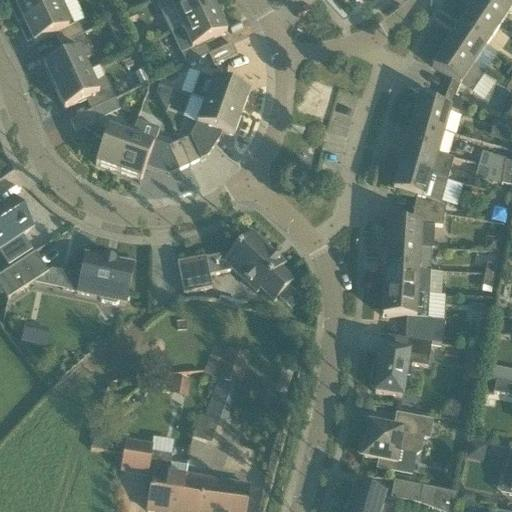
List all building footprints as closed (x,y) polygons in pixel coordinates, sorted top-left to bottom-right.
[(22,22),(23,24),(63,5),(68,3),(66,0),(17,0),(13,2),(15,7),(10,9),(18,24),(22,22)] [(183,0),(157,0),(155,1),(161,13),(171,8),(181,29),(216,12),(210,0),(186,0),(184,1),(183,0)] [(511,0),(477,0),(471,10),(498,29),(511,9),(511,8),(511,0)] [(74,26),(63,5),(23,24),(24,26),(20,28),(27,44),(31,42),(33,46),(55,36),(60,46),(84,35),(78,24),(74,26)] [(458,29),(486,48),(498,29),(471,10),(458,29)] [(186,67),(208,56),(210,56),(205,45),(226,34),(216,12),(181,29),(171,34),(181,55),(186,67)] [(119,22),(107,28),(118,49),(130,44),(119,22)] [(445,48),(473,67),(486,48),(458,29),(445,48)] [(44,68),(54,89),(88,73),(83,62),(94,57),(84,35),(60,46),(65,57),(44,68)] [(231,45),(210,56),(208,56),(213,68),(237,57),(231,45)] [(485,75),(473,67),(445,48),(432,69),(451,82),(446,95),(455,99),(459,87),(471,95),(485,75)] [(86,101),(91,112),(93,111),(114,101),(104,80),(94,85),(88,73),(54,89),(64,111),(86,101)] [(191,99),(205,103),(241,116),(249,93),(248,93),(247,93),(199,76),(191,99)] [(455,99),(446,95),(441,108),(418,101),(412,125),(444,134),(450,110),(455,99)] [(205,103),(196,126),(190,138),(201,162),(207,158),(222,135),(231,138),(231,139),(232,139),(241,116),(205,103)] [(93,111),(91,112),(69,122),(75,133),(98,122),(93,111)] [(131,138),(118,174),(141,182),(141,181),(153,146),(159,132),(136,124),(131,138)] [(444,134),(412,125),(405,147),(437,156),(444,134)] [(118,174),(131,138),(108,130),(96,165),(95,164),(95,166),(118,174)] [(201,162),(190,138),(179,143),(190,167),(201,162)] [(190,167),(179,143),(167,149),(178,172),(190,167)] [(437,156),(405,147),(399,169),(431,178),(447,182),(453,160),(437,156)] [(503,174),(511,175),(511,163),(504,163),(503,174)] [(431,178),(399,169),(393,192),(416,199),(414,212),(444,217),(445,206),(441,205),(447,182),(431,178)] [(511,177),(511,175),(503,174),(501,186),(511,187),(511,177)] [(21,215),(12,202),(0,209),(0,250),(31,231),(28,227),(30,222),(26,215),(21,215)] [(411,225),(387,224),(386,248),(431,251),(433,227),(442,228),(444,217),(414,212),(411,225)] [(273,303),(293,282),(280,270),(284,266),(279,261),(277,263),(272,258),(274,256),(267,249),(269,247),(258,236),(256,239),(252,235),(227,260),(223,256),(205,260),(205,259),(176,264),(183,296),(211,290),(209,277),(233,272),(256,295),(260,290),(273,303)] [(431,251),(386,248),(385,271),(430,273),(431,251)] [(0,276),(0,288),(8,300),(48,274),(35,254),(0,276)] [(101,304),(115,307),(119,304),(126,305),(134,266),(115,262),(115,261),(104,258),(103,260),(85,256),(80,277),(65,274),(62,291),(77,294),(76,295),(99,300),(101,304)] [(487,265),(484,277),(494,279),(496,267),(487,265)] [(299,279),(303,274),(296,267),(289,274),(294,278),(299,279)] [(511,268),(504,267),(501,281),(511,282),(511,268)] [(429,296),(430,273),(385,271),(383,294),(429,296)] [(491,290),(494,279),(484,277),(482,288),(491,290)] [(290,293),(279,305),(289,314),(300,303),(290,293)] [(409,320),(407,341),(431,344),(441,346),(445,323),(427,321),(429,296),(383,294),(382,318),(409,320)] [(407,341),(405,355),(381,351),(377,377),(373,376),(371,389),(375,390),(375,395),(401,399),(404,378),(409,378),(411,366),(427,369),(431,344),(407,341)] [(225,426),(250,358),(227,350),(223,361),(209,356),(203,375),(217,380),(203,418),(225,426)] [(511,372),(487,367),(484,380),(495,382),(511,385),(511,372)] [(172,378),(168,395),(187,399),(190,382),(172,378)] [(511,397),(511,385),(495,382),(493,394),(511,397)] [(369,427),(366,443),(361,442),(358,456),(363,457),(362,460),(379,463),(377,470),(394,473),(398,453),(415,456),(419,454),(422,439),(428,440),(431,424),(397,417),(394,432),(369,427)] [(153,477),(147,511),(179,511),(186,478),(187,467),(170,464),(173,442),(153,439),(152,446),(125,442),(120,474),(147,478),(147,476),(153,477)] [(244,511),(249,488),(186,478),(179,511),(244,511)] [(454,511),(458,495),(457,495),(393,483),(390,500),(419,505),(436,511),(454,511)] [(348,511),(379,511),(384,498),(355,489),(350,504),(349,504),(349,506),(350,506),(348,511)] [(459,492),(457,505),(475,507),(476,501),(472,494),(459,492)]
